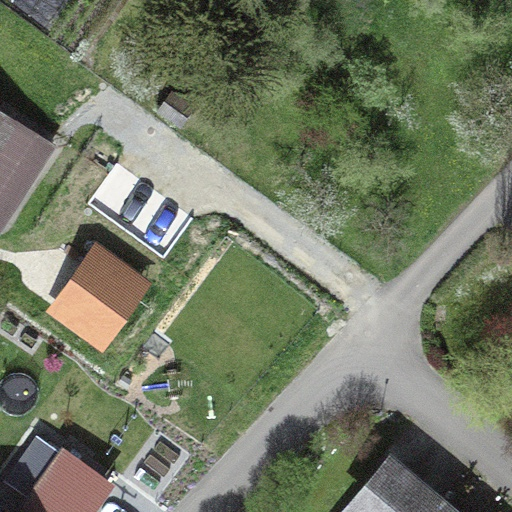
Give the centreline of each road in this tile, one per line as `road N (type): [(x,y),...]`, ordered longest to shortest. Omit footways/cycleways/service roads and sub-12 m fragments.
road 1 (residential): [(362,344),(205,511)]
road 2 (residential): [(511,181),(362,344)]
road 3 (residential): [(362,344),(511,474)]
